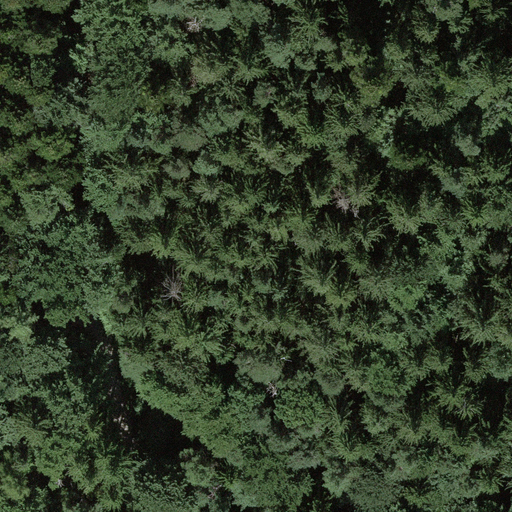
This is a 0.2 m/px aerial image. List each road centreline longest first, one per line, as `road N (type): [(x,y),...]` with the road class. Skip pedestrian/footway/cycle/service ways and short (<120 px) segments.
road 1 (track): [(99,331),(283,423),(447,440),(511,435)]
road 2 (track): [(0,336),(52,312),(93,310),(92,0)]
road 3 (track): [(162,511),(93,310)]
